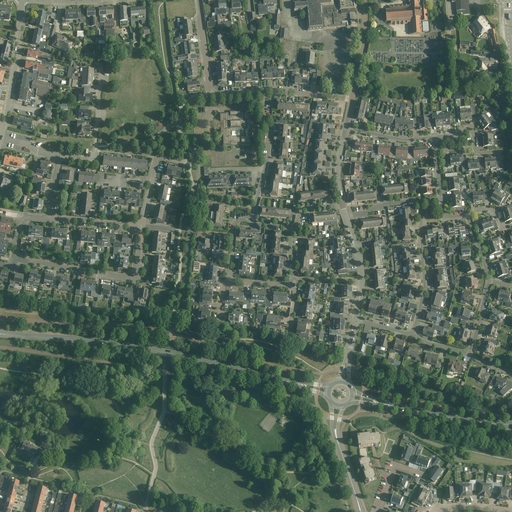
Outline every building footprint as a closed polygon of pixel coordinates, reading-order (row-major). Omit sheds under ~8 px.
[(231,10),(230,10),(230,15),(231,14),(236,14),(241,14),(240,8),(241,8),(241,5),(240,5),(240,1),(236,1),(236,0),(232,1),(232,2),(232,6),(231,6),(231,10)] [(263,0),(264,5),(258,5),(259,15),(268,14),(268,12),(267,9),(267,8),(274,7),(274,5),(277,5),(276,0),(263,0)] [(356,15),(354,0),(304,0),(305,2),(299,2),(299,3),(294,4),(294,11),(306,11),(307,31),(350,28),(357,28),(356,22),(355,22),(355,16),(356,16),(356,15)] [(427,21),(425,0),(422,0),(421,2),(420,2),(420,1),(419,1),(418,0),(409,0),(410,2),(408,2),(408,3),(410,3),(410,5),(406,5),(406,6),(402,7),(402,6),(401,6),(402,7),(398,7),(398,6),(397,6),(398,7),(394,7),(394,6),(393,6),(393,7),(390,8),(390,10),(386,11),(386,14),(385,14),(386,18),(387,18),(387,22),(391,21),(391,24),(394,24),(395,25),(395,24),(399,23),(399,25),(400,25),(400,23),(403,23),(403,24),(407,24),(407,23),(409,23),(409,26),(409,27),(409,30),(409,31),(410,35),(422,34),(421,30),(422,30),(422,29),(421,29),(421,26),(422,26),(422,25),(421,25),(421,22),(427,21)] [(469,15),(468,0),(451,0),(452,3),(456,2),(457,16),(469,15)] [(219,3),(219,9),(223,9),(223,15),(230,14),(229,8),(226,8),(226,2),(223,3),(222,2),(219,2),(219,3)] [(0,6),(0,17),(1,18),(1,15),(6,16),(5,20),(9,20),(9,13),(6,12),(7,7),(0,6)] [(113,8),(106,9),(106,15),(110,15),(110,19),(114,19),(113,8)] [(128,27),(127,8),(119,8),(120,27),(128,27)] [(138,21),(137,9),(130,10),(131,27),(135,27),(134,21),(138,21)] [(137,9),(138,21),(142,21),(142,24),(146,24),(144,9),(137,9)] [(97,26),(97,23),(97,18),(95,18),(94,10),(86,10),(87,17),(91,17),(92,27),(96,26),(97,26)] [(73,20),(72,11),(65,11),(65,15),(62,15),(62,24),(69,24),(69,20),(73,20)] [(80,11),(72,11),(73,20),(76,20),(76,23),(83,23),(83,15),(80,15),(80,11)] [(39,12),(38,19),(44,20),(47,21),(48,17),(51,17),(51,19),(54,19),(56,14),(53,13),(51,13),(46,14),(39,12)] [(6,24),(6,28),(15,29),(16,16),(11,15),(10,24),(6,24)] [(209,22),(207,22),(207,29),(216,28),(219,28),(218,26),(220,26),(220,16),(212,17),(212,19),(209,19),(209,22)] [(470,26),(479,37),(490,29),(481,17),(470,26)] [(183,30),(191,28),(190,22),(187,22),(187,18),(179,19),(180,23),(178,23),(178,26),(183,26),(183,30)] [(38,19),(36,26),(43,27),(44,28),(44,30),(51,31),(52,26),(43,24),(44,20),(38,19)] [(114,23),(107,24),(104,24),(104,30),(106,30),(106,41),(114,41),(114,23)] [(191,28),(183,30),(184,34),(179,34),(179,37),(182,37),(182,41),(183,41),(189,40),(190,40),(189,36),(192,35),(191,28)] [(35,30),(34,37),(40,38),(43,39),(44,35),(49,37),(51,31),(44,30),(43,32),(35,30)] [(223,37),(222,33),(216,34),(217,38),(214,38),(215,52),(221,51),(222,55),(220,55),(221,59),(228,58),(228,54),(224,54),(222,37),(223,37)] [(73,42),(57,35),(52,46),(68,53),(73,42)] [(40,45),(39,49),(45,50),(47,43),(39,42),(40,38),(34,37),(32,44),(38,45),(39,45),(40,45)] [(1,39),(0,41),(0,44),(3,45),(3,46),(10,48),(11,44),(9,43),(10,42),(1,39)] [(0,54),(8,56),(10,48),(3,46),(3,45),(0,44),(0,41),(0,40),(0,47),(2,48),(0,54)] [(183,41),(171,42),(171,47),(177,46),(177,45),(181,44),(182,54),(182,56),(173,58),(173,62),(183,61),(190,60),(189,56),(195,55),(194,50),(192,43),(189,43),(189,40),(183,41)] [(28,49),(27,56),(31,57),(41,59),(42,54),(46,55),(46,56),(51,57),(52,54),(45,51),(45,50),(39,49),(38,48),(37,51),(28,49)] [(309,50),(303,50),(302,58),(307,59),(306,66),(313,66),(314,55),(309,54),(309,50)] [(0,54),(0,61),(6,63),(8,56),(0,54)] [(499,60),(480,59),(479,71),(487,72),(487,69),(498,70),(499,60)] [(26,60),(25,68),(33,69),(32,70),(43,72),(43,73),(52,75),(53,70),(49,70),(50,66),(53,66),(54,64),(55,65),(56,63),(46,61),(45,65),(45,67),(43,66),(43,65),(41,65),(41,63),(26,60)] [(191,64),(191,61),(183,62),(184,67),(184,70),(187,70),(188,78),(196,76),(195,68),(196,68),(196,64),(191,64)] [(217,71),(226,70),(225,65),(228,65),(228,61),(219,62),(220,65),(217,65),(217,71)] [(283,68),(279,68),(279,80),(285,79),(284,74),(287,74),(286,68),(284,68),(284,69),(283,68)] [(23,73),(20,89),(24,90),(24,89),(32,90),(32,88),(35,89),(37,81),(38,78),(51,81),(52,76),(39,74),(39,73),(33,71),(33,75),(23,73)] [(295,84),(302,85),(302,77),(296,76),(296,72),(292,72),(292,81),(295,82),(295,84)] [(227,82),(226,76),(218,76),(218,82),(221,82),(221,85),(227,85),(226,82),(227,82)] [(191,83),(191,80),(184,81),(184,84),(187,84),(188,91),(199,90),(198,82),(191,83)] [(36,95),(40,96),(43,83),(37,81),(35,89),(32,88),(32,90),(24,89),(24,90),(20,89),(18,101),(26,102),(30,102),(30,98),(35,99),(36,95)] [(43,83),(40,96),(46,97),(49,84),(43,83)] [(87,90),(80,89),(80,94),(79,94),(78,102),(82,103),(82,102),(91,103),(92,97),(91,97),(91,96),(89,94),(88,94),(88,93),(87,93),(87,90)] [(359,101),(358,106),(366,108),(367,103),(368,104),(369,100),(362,99),(362,102),(359,101)] [(280,114),(283,114),(285,102),(281,102),(280,101),(277,100),(276,107),(278,107),(277,110),(281,111),(280,114)] [(283,114),(283,117),(285,117),(285,115),(286,115),(286,114),(290,114),(290,112),(291,102),(290,102),(289,103),(285,102),(283,114)] [(315,114),(321,115),(322,102),(320,102),(320,103),(316,103),(316,106),(313,106),(312,112),(316,112),(315,114)] [(333,103),(332,116),(332,113),(338,114),(338,115),(341,115),(342,109),(338,109),(339,105),(335,105),(335,104),(333,103)] [(51,109),(52,106),(46,104),(45,108),(45,110),(42,112),(41,116),(43,119),(47,120),(50,118),(51,114),(49,111),(51,109)] [(88,107),(80,106),(80,110),(79,110),(78,116),(81,117),(81,119),(90,119),(90,114),(89,114),(90,111),(88,111),(88,107)] [(465,110),(466,121),(472,120),(471,115),(475,114),(474,106),(465,107),(465,110)] [(465,110),(465,107),(460,107),(460,109),(456,110),(457,116),(460,116),(461,121),(466,121),(465,110)] [(241,113),(241,111),(229,112),(229,113),(219,114),(219,122),(217,122),(217,130),(220,130),(220,137),(222,137),(222,147),(232,146),(232,145),(240,145),(240,146),(250,145),(250,136),(252,136),(252,128),(254,128),(254,120),(252,120),(251,113),(241,113)] [(480,125),(492,117),(489,113),(488,113),(487,114),(485,111),(479,115),(481,118),(477,121),(480,125)] [(423,116),(424,120),(425,128),(430,128),(429,121),(432,121),(432,115),(432,113),(429,113),(429,116),(423,116)] [(445,117),(442,118),(443,127),(450,126),(450,124),(453,124),(452,113),(447,113),(448,116),(445,116),(445,117)] [(443,127),(442,118),(439,118),(439,117),(437,117),(436,114),(432,115),(432,121),(433,126),(436,126),(436,128),(443,127)] [(32,121),(15,116),(14,120),(13,120),(12,123),(13,123),(13,124),(27,127),(26,131),(32,132),(34,125),(31,125),(32,121)] [(425,129),(425,128),(424,120),(421,121),(421,117),(415,117),(415,119),(416,123),(419,123),(419,130),(425,129)] [(483,130),(488,127),(491,131),(500,129),(492,117),(480,125),(483,130)] [(394,118),(392,126),(395,127),(395,129),(399,129),(400,121),(400,118),(394,118)] [(86,122),(77,122),(77,128),(78,128),(78,134),(89,135),(90,128),(86,127),(86,126),(86,122)] [(279,129),(279,133),(291,134),(291,131),(288,131),(288,127),(285,127),(285,126),(279,125),(278,128),(279,129)] [(483,142),(493,141),(493,135),(494,135),(494,132),(487,133),(487,136),(482,136),(483,142)] [(497,140),(493,141),(483,142),(483,147),(489,147),(489,150),(495,149),(495,146),(497,146),(497,140)] [(355,151),(361,152),(362,142),(356,141),(355,146),(352,146),(352,152),(355,152),(355,151)] [(367,142),(366,152),(372,153),(372,154),(375,155),(375,150),(376,148),(373,148),(373,143),(367,142)] [(378,155),(384,156),(385,146),(379,145),(378,151),(375,150),(375,155),(375,156),(378,157),(378,155)] [(389,158),(392,158),(393,152),(390,152),(390,146),(385,146),(384,156),(389,157),(389,158)] [(396,157),(401,158),(402,148),(397,147),(396,152),(393,152),(392,158),(396,159),(396,157)] [(425,147),(419,148),(420,158),(425,158),(425,159),(429,159),(428,152),(428,147),(425,147)] [(410,161),(410,154),(407,154),(408,148),(402,148),(401,158),(401,161),(410,162),(410,161)] [(420,158),(419,148),(413,148),(414,154),(410,154),(410,161),(414,160),(414,159),(420,158)] [(455,155),(456,166),(461,165),(462,167),(465,166),(464,160),(461,160),(461,154),(455,155)] [(451,166),(456,166),(455,155),(450,156),(450,161),(447,161),(448,168),(451,168),(451,166)] [(23,160),(5,156),(3,164),(20,169),(23,160)] [(110,166),(111,157),(103,156),(102,166),(110,166)] [(117,167),(118,158),(111,157),(110,166),(117,167)] [(124,168),(125,159),(118,158),(117,167),(124,168)] [(490,159),(491,170),(496,169),(496,170),(503,170),(502,162),(499,162),(499,163),(496,164),(495,158),(490,159)] [(131,169),(132,160),(125,159),(124,168),(131,169)] [(482,165),(483,174),(486,174),(486,171),(487,171),(488,170),(491,170),(490,159),(484,159),(485,165),(482,165)] [(138,170),(139,160),(132,160),(131,169),(138,170)] [(147,161),(139,160),(138,170),(146,170),(147,161)] [(473,161),(474,172),(477,171),(478,172),(479,172),(480,174),(483,174),(482,165),(479,165),(478,160),(473,161)] [(471,172),(474,172),(473,161),(467,161),(468,166),(465,167),(466,176),(469,175),(469,173),(470,173),(471,172)] [(48,164),(41,163),(40,167),(38,166),(36,174),(42,175),(43,172),(46,173),(48,164)] [(365,164),(355,163),(355,166),(350,165),(350,171),(360,172),(360,167),(364,167),(365,164)] [(173,176),(174,169),(167,167),(166,175),(173,176)] [(424,168),(418,169),(418,172),(420,172),(420,178),(425,177),(431,177),(430,171),(428,171),(428,168),(424,168)] [(174,169),(173,176),(180,178),(181,170),(174,169)] [(326,170),(313,169),(313,174),(310,174),(310,176),(315,177),(316,175),(321,176),(321,173),(325,173),(326,170)] [(74,172),(67,171),(66,175),(62,175),(62,181),(73,182),(74,172)] [(359,178),(360,172),(350,171),(349,177),(352,177),(351,180),(358,180),(358,178),(359,178)] [(86,183),(86,173),(79,172),(78,182),(86,183)] [(94,174),(86,173),(86,183),(93,183),(94,174)] [(0,184),(5,186),(7,183),(9,184),(10,181),(11,182),(12,181),(13,179),(12,177),(4,174),(2,178),(0,177),(0,184)] [(231,175),(230,175),(228,175),(227,175),(226,176),(226,177),(206,177),(207,188),(226,187),(226,186),(232,186),(232,187),(252,187),(251,176),(232,176),(231,175)] [(462,176),(453,177),(453,180),(448,180),(449,186),(459,185),(459,180),(463,180),(462,176)] [(421,187),(426,186),(431,186),(431,180),(426,180),(425,177),(420,178),(419,178),(419,181),(421,181),(421,186),(421,187)] [(45,186),(37,184),(36,191),(32,190),(31,194),(37,195),(37,193),(44,194),(45,186)] [(499,186),(496,184),(490,194),(493,196),(490,200),(495,203),(502,191),(498,188),(499,186)] [(460,190),(459,185),(449,186),(449,191),(455,191),(455,194),(461,193),(461,190),(460,190)] [(427,189),(426,186),(421,187),(421,186),(420,187),(420,190),(422,190),(422,196),(432,194),(432,189),(427,189)] [(166,195),(168,188),(160,187),(159,193),(166,195)] [(376,193),(369,193),(370,201),(377,200),(376,194),(379,194),(378,189),(376,189),(376,193)] [(105,201),(110,202),(111,192),(104,191),(103,196),(100,196),(100,204),(105,204),(105,201)] [(474,204),(479,204),(478,193),(475,193),(475,191),(474,191),(469,191),(470,199),(473,199),(474,204)] [(483,192),(478,193),(479,204),(484,203),(484,198),(487,197),(486,191),(483,191),(483,192)] [(504,192),(502,191),(495,203),(499,206),(502,202),(505,203),(510,195),(506,193),(504,193),(504,192)] [(119,193),(111,192),(110,202),(115,202),(115,205),(121,206),(121,205),(121,198),(118,197),(119,193)] [(81,201),(91,202),(92,194),(82,193),(81,201)] [(131,203),(132,194),(125,193),(124,199),(121,198),(121,205),(127,206),(128,203),(131,203)] [(160,204),(165,205),(171,206),(177,207),(178,204),(165,201),(166,195),(159,193),(157,200),(161,200),(160,204)] [(462,197),(461,193),(455,194),(455,197),(450,198),(450,203),(461,202),(460,197),(462,197)] [(139,195),(132,194),(131,203),(135,204),(134,207),(141,207),(141,200),(138,200),(139,195)] [(30,198),(30,204),(34,204),(33,209),(41,211),(43,203),(37,202),(38,199),(30,198)] [(91,202),(81,201),(80,208),(90,209),(91,202)] [(461,202),(450,203),(451,209),(456,208),(457,211),(463,210),(463,207),(461,207),(461,202)] [(215,205),(214,212),(224,213),(224,206),(215,205)] [(507,210),(502,212),(503,217),(511,214),(511,205),(506,207),(507,210)] [(156,206),(155,213),(166,215),(166,212),(163,211),(164,208),(156,206)] [(89,216),(90,209),(80,208),(80,215),(89,216)] [(224,213),(214,212),(214,220),(223,220),(224,213)] [(0,220),(1,221),(0,225),(10,227),(12,220),(4,219),(5,215),(0,213),(0,220)] [(164,225),(166,215),(155,213),(153,219),(156,220),(155,224),(164,225)] [(511,214),(503,217),(505,223),(510,221),(511,224),(511,223),(511,214)] [(491,218),(485,219),(486,220),(489,230),(492,229),(492,230),(495,231),(498,230),(497,228),(495,222),(492,223),(491,218)] [(223,220),(214,220),(213,227),(222,228),(223,220)] [(484,232),(489,231),(489,230),(486,220),(481,221),(482,227),(479,228),(481,234),(484,233),(484,232)] [(10,227),(0,225),(0,236),(1,237),(2,233),(9,234),(10,227)] [(459,226),(460,236),(460,237),(463,237),(463,235),(466,235),(469,234),(467,230),(465,230),(465,226),(459,226)] [(25,233),(24,238),(30,238),(30,237),(35,237),(36,228),(29,227),(28,234),(25,233)] [(448,230),(446,230),(447,239),(452,239),(451,237),(454,236),(454,227),(448,227),(448,230)] [(36,228),(35,237),(38,237),(38,239),(41,239),(41,240),(42,240),(42,244),(45,245),(46,238),(41,238),(42,228),(36,228)] [(240,239),(246,239),(247,232),(243,231),(244,229),(239,228),(239,233),(240,233),(240,236),(236,236),(236,241),(240,242),(240,239)] [(443,228),(438,229),(439,236),(439,238),(442,238),(442,240),(447,239),(446,230),(443,231),(443,228)] [(253,229),(252,240),(256,240),(255,243),(261,244),(262,237),(259,236),(259,233),(256,232),(256,230),(253,229)] [(433,238),(433,237),(432,229),(427,230),(427,232),(425,232),(425,239),(428,238),(428,239),(433,238)] [(87,243),(88,233),(85,233),(85,232),(81,232),(81,236),(77,235),(76,244),(80,244),(81,242),(87,243)] [(91,234),(88,233),(87,243),(92,243),(92,247),(97,247),(97,246),(98,238),(94,237),(95,233),(91,233),(91,234)] [(107,244),(108,235),(102,234),(102,238),(98,238),(97,246),(107,247),(107,244)] [(107,244),(107,247),(111,248),(117,249),(118,240),(115,239),(115,236),(108,235),(107,244)] [(122,240),(118,240),(117,249),(121,249),(121,247),(126,247),(126,246),(130,246),(131,237),(122,236),(122,240)] [(343,243),(343,238),(332,239),(331,239),(331,241),(332,242),(333,242),(333,247),(341,246),(341,243),(343,243)] [(499,243),(498,242),(497,239),(491,241),(492,244),(487,245),(489,251),(499,247),(498,244),(499,244),(499,243)] [(210,241),(202,240),(202,242),(198,242),(197,250),(205,251),(205,248),(210,249),(210,244),(209,244),(210,241)] [(213,244),(212,253),(216,253),(216,254),(221,255),(222,255),(222,254),(223,253),(223,252),(224,242),(217,241),(217,245),(213,244)] [(371,246),(372,251),(381,250),(380,246),(383,245),(383,242),(373,243),(374,246),(371,246)] [(270,254),(273,255),(278,255),(278,254),(282,254),(282,249),(279,249),(280,246),(272,245),(272,251),(270,250),(270,254)] [(334,255),(345,254),(344,249),(342,249),(341,246),(333,247),(330,247),(331,252),(334,251),(334,255)] [(437,250),(433,251),(434,256),(441,255),(443,255),(442,250),(442,247),(437,248),(437,250)] [(467,250),(466,247),(459,248),(459,253),(460,262),(468,259),(468,257),(471,256),(470,250),(467,250)] [(501,252),(499,247),(489,251),(490,256),(496,254),(497,257),(503,255),(502,252),(501,252)] [(95,260),(95,254),(84,253),(84,255),(80,255),(80,262),(84,262),(84,264),(90,264),(90,260),(95,260)] [(348,253),(345,254),(334,255),(335,258),(338,258),(339,262),(346,261),(346,259),(349,258),(348,253)] [(248,266),(252,258),(256,258),(256,256),(243,254),(242,258),(240,258),(239,265),(248,266)] [(276,258),(275,265),(283,265),(283,262),(286,262),(286,257),(281,257),(282,255),(278,255),(273,255),(273,258),(276,258)] [(115,258),(114,263),(119,263),(118,269),(126,269),(127,261),(123,260),(123,257),(115,256),(115,258)] [(443,260),(442,260),(434,261),(435,267),(437,267),(437,269),(446,268),(446,266),(444,266),(443,260)] [(347,264),(346,261),(339,262),(339,267),(337,267),(338,275),(348,274),(348,270),(350,270),(349,264),(347,264)] [(469,261),(461,264),(463,269),(466,269),(467,274),(475,271),(476,270),(475,268),(474,267),(473,264),(470,264),(469,261)] [(494,268),(496,273),(506,270),(505,264),(506,264),(505,261),(499,263),(500,266),(494,268)] [(193,262),(192,273),(199,274),(200,263),(194,262),(193,262)] [(248,266),(239,265),(238,272),(241,272),(240,276),(249,277),(250,266),(248,266)] [(435,272),(436,278),(444,277),(445,277),(445,272),(446,272),(446,269),(438,270),(438,272),(435,272)] [(374,273),(374,279),(384,278),(383,274),(386,274),(386,273),(386,270),(376,271),(376,273),(374,273)] [(508,272),(507,272),(506,270),(496,273),(498,278),(503,277),(504,279),(510,277),(509,274),(508,272)] [(28,281),(27,284),(38,286),(40,278),(37,277),(38,273),(30,271),(28,281)] [(10,278),(9,286),(14,287),(14,288),(20,289),(21,286),(23,276),(15,274),(14,279),(10,278)] [(53,276),(45,274),(43,284),(50,286),(49,288),(54,289),(56,281),(52,280),(53,276)] [(200,282),(200,285),(213,286),(213,282),(216,283),(217,276),(209,275),(205,275),(204,282),(200,282)] [(474,280),(473,276),(464,279),(464,282),(467,282),(467,285),(469,285),(469,289),(477,289),(477,280),(474,280)] [(165,281),(165,278),(152,277),(151,283),(155,284),(155,287),(161,288),(163,288),(163,284),(163,281),(165,281)] [(58,287),(57,289),(63,290),(70,291),(71,283),(68,282),(69,279),(66,278),(66,279),(60,278),(59,283),(58,283),(58,287)] [(80,290),(87,291),(88,282),(81,281),(80,288),(76,287),(75,294),(79,295),(80,290)] [(96,283),(88,282),(87,291),(91,292),(91,297),(97,298),(98,290),(94,290),(96,283)] [(446,288),(446,282),(436,283),(437,289),(438,289),(438,290),(442,291),(447,290),(446,288)] [(304,289),(303,292),(316,294),(316,290),(319,289),(320,284),(309,283),(308,286),(307,286),(306,290),(304,289)] [(384,283),(375,284),(376,290),(380,289),(381,291),(388,291),(387,287),(385,288),(384,283)] [(406,287),(405,292),(413,295),(415,290),(412,289),(413,286),(404,284),(403,287),(406,287)] [(112,299),(113,291),(110,291),(111,287),(102,285),(100,295),(107,296),(107,299),(112,300),(112,299)] [(343,288),(343,293),(352,294),(352,289),(347,288),(347,285),(340,285),(340,288),(343,288)] [(203,296),(212,297),(213,291),(208,291),(208,287),(201,287),(201,290),(204,290),(203,296)] [(113,291),(112,299),(118,300),(119,297),(123,298),(125,289),(117,288),(117,292),(113,291)] [(125,289),(123,298),(127,299),(127,302),(133,303),(135,295),(131,294),(132,290),(125,289)] [(462,290),(460,290),(459,292),(462,292),(461,294),(464,295),(463,300),(461,299),(460,303),(465,305),(466,302),(473,304),(475,297),(469,296),(470,292),(462,290)] [(498,301),(503,302),(505,292),(500,290),(499,296),(496,295),(494,301),(497,302),(498,301)] [(134,301),(134,304),(137,305),(138,302),(139,302),(140,299),(146,300),(147,292),(139,291),(139,293),(136,293),(134,301)] [(437,291),(436,294),(434,294),(432,294),(431,297),(433,298),(432,300),(442,302),(443,297),(446,297),(447,294),(437,291)] [(258,304),(258,301),(259,293),(252,292),(251,298),(247,297),(247,305),(246,309),(249,309),(250,303),(258,304)] [(303,296),(302,299),(305,300),(307,300),(307,302),(309,303),(310,303),(311,303),(314,303),(317,304),(317,301),(315,301),(316,294),(303,292),(303,296)] [(413,295),(405,292),(403,297),(402,297),(401,300),(408,302),(409,299),(412,300),(413,295)] [(505,292),(503,302),(505,303),(505,305),(505,306),(506,306),(511,307),(511,304),(511,302),(511,303),(511,300),(511,299),(509,298),(511,293),(505,292)] [(258,301),(258,304),(266,305),(269,305),(270,296),(265,296),(265,293),(259,293),(258,301)] [(225,297),(225,304),(236,305),(236,302),(237,294),(230,294),(230,297),(225,297)] [(247,305),(247,297),(243,297),(243,294),(237,294),(236,302),(243,303),(244,304),(244,305),(247,305)] [(270,296),(269,305),(272,305),(280,306),(280,303),(281,295),(274,294),(274,297),(270,296)] [(281,295),(280,303),(280,306),(291,307),(291,298),(287,298),(287,295),(281,295)] [(212,297),(203,296),(200,296),(200,302),(199,302),(199,305),(206,306),(206,303),(211,303),(212,297)] [(380,310),(382,300),(379,299),(378,302),(372,300),(368,312),(375,314),(377,309),(380,310)] [(384,300),(382,300),(380,310),(383,311),(381,315),(389,317),(392,306),(383,303),(384,300)] [(432,300),(431,305),(433,306),(432,309),(436,310),(442,312),(443,309),(440,308),(442,302),(432,300)] [(336,309),(339,310),(339,309),(348,310),(349,305),(343,304),(343,301),(340,301),(334,301),(334,304),(336,304),(336,309)] [(301,307),(300,310),(313,312),(314,305),(314,303),(311,303),(310,303),(309,303),(308,305),(304,304),(303,308),(301,307)] [(395,305),(393,315),(396,316),(395,319),(400,320),(402,311),(403,309),(398,308),(399,306),(395,305)] [(198,315),(198,319),(198,320),(202,320),(202,319),(210,320),(210,313),(208,313),(208,309),(200,309),(199,315),(198,315)] [(330,317),(333,318),(339,318),(342,318),(342,315),(348,315),(348,310),(339,309),(339,310),(339,312),(334,314),(330,313),(330,317)] [(471,312),(461,309),(459,316),(457,315),(456,319),(463,320),(463,318),(469,319),(471,312)] [(313,312),(300,310),(300,313),(302,314),(302,317),(305,318),(304,319),(309,320),(310,319),(312,319),(313,312)] [(443,313),(436,311),(435,315),(429,313),(428,315),(427,316),(426,319),(427,320),(426,321),(436,323),(438,317),(441,318),(443,313)] [(505,313),(495,311),(494,314),(491,313),(489,320),(499,322),(501,317),(504,318),(505,313)] [(229,315),(229,321),(230,322),(231,323),(237,324),(240,325),(241,325),(242,324),(243,324),(243,323),(243,317),(241,316),(242,313),(232,312),(232,315),(229,315)] [(412,315),(407,314),(405,322),(404,323),(409,324),(410,321),(413,322),(415,314),(412,313),(412,315)] [(279,317),(267,315),(266,328),(273,329),(273,333),(281,335),(281,330),(280,329),(281,323),(278,323),(279,317)] [(335,321),(335,326),(345,326),(345,321),(339,321),(339,318),(333,318),(333,321),(335,321)] [(298,323),(297,329),(306,330),(307,324),(310,325),(310,321),(304,320),(303,324),(298,323)] [(501,326),(494,324),(493,327),(488,326),(487,329),(488,330),(487,336),(494,338),(496,328),(500,329),(501,326)] [(330,331),(329,334),(336,334),(336,331),(344,331),(345,326),(335,326),(330,326),(331,326),(330,331)] [(423,327),(422,332),(423,332),(423,335),(429,336),(429,337),(432,338),(435,330),(432,329),(425,327),(425,328),(423,327)] [(306,330),(297,329),(296,335),(299,335),(298,336),(301,337),(301,339),(298,338),(298,340),(307,342),(309,330),(306,330)] [(470,332),(461,329),(460,331),(459,330),(458,331),(457,332),(457,334),(456,335),(456,336),(456,337),(457,339),(458,339),(458,341),(466,343),(468,335),(469,335),(470,332)] [(336,337),(336,334),(329,334),(329,343),(332,343),(342,344),(342,338),(336,337)] [(376,346),(378,340),(375,339),(376,335),(372,334),(371,335),(370,335),(367,335),(366,342),(371,343),(371,344),(376,346)] [(376,346),(375,350),(385,353),(389,339),(383,337),(382,340),(378,339),(378,340),(376,346)] [(496,342),(488,340),(487,343),(483,342),(483,346),(484,346),(482,352),(490,354),(492,345),(495,346),(496,342)] [(404,343),(396,341),(396,343),(392,343),(390,352),(394,353),(395,350),(402,352),(404,343)] [(415,350),(409,348),(407,356),(414,358),(414,357),(416,358),(415,361),(420,362),(422,354),(419,353),(419,350),(415,349),(415,350)] [(433,356),(426,355),(424,363),(436,366),(435,368),(439,369),(441,360),(437,359),(438,356),(434,355),(433,356)] [(455,361),(454,361),(450,360),(447,370),(448,370),(448,371),(447,375),(453,377),(454,373),(453,372),(454,372),(462,374),(462,372),(465,363),(455,361)] [(485,372),(479,369),(478,372),(476,371),(474,377),(480,380),(479,381),(486,384),(489,376),(485,374),(485,372)] [(511,383),(497,377),(496,379),(493,378),(490,384),(495,387),(495,386),(502,389),(503,389),(500,393),(503,396),(510,390),(510,391),(511,388),(511,383)] [(376,435),(373,435),(370,435),(370,434),(357,436),(359,448),(372,446),(374,446),(375,446),(380,447),(381,435),(376,434),(376,435)] [(52,445),(43,440),(40,446),(49,451),(52,445)] [(34,457),(38,450),(24,443),(20,450),(34,457)] [(403,456),(401,460),(406,462),(408,462),(411,455),(414,456),(417,448),(412,446),(410,450),(405,448),(404,452),(403,451),(401,455),(403,456)] [(419,457),(421,451),(418,450),(414,459),(418,460),(416,464),(428,468),(430,461),(419,457)] [(361,469),(364,468),(369,466),(372,465),(369,458),(360,461),(361,462),(359,463),(361,469)] [(370,470),(365,471),(363,472),(366,481),(368,480),(368,482),(376,479),(373,469),(370,470)] [(434,469),(428,478),(434,483),(443,471),(439,469),(437,471),(434,469)] [(399,479),(400,479),(397,486),(398,486),(398,487),(402,488),(404,488),(407,478),(401,476),(400,476),(399,479)] [(468,486),(465,486),(466,498),(469,498),(469,497),(472,497),(471,488),(475,488),(476,481),(470,481),(468,486)] [(484,497),(486,485),(483,485),(482,482),(476,481),(475,488),(479,488),(479,495),(481,496),(481,497),(484,497)] [(486,485),(484,497),(487,498),(488,497),(490,497),(491,490),(495,490),(496,483),(491,483),(486,482),(486,485)] [(456,484),(456,489),(456,491),(460,490),(460,497),(463,497),(463,498),(466,498),(465,486),(462,486),(461,483),(456,484)] [(500,484),(496,483),(495,490),(498,491),(497,499),(500,500),(500,501),(503,501),(504,489),(501,489),(500,484)] [(16,493),(17,488),(9,486),(7,485),(5,491),(8,491),(16,493)] [(416,493),(415,494),(419,496),(426,500),(427,498),(430,493),(427,491),(428,489),(422,485),(419,490),(418,490),(416,493)] [(511,493),(511,486),(509,486),(508,490),(504,489),(503,501),(506,502),(506,501),(509,501),(510,493),(511,493)] [(456,489),(453,490),(453,489),(446,489),(444,488),(443,489),(444,495),(447,495),(447,500),(449,500),(449,501),(452,501),(452,500),(453,500),(453,496),(457,494),(456,491),(456,489)] [(401,502),(403,499),(399,498),(400,497),(396,496),(393,495),(391,503),(397,505),(396,508),(401,510),(404,503),(401,502)] [(13,505),(14,499),(6,497),(3,496),(2,499),(6,500),(5,503),(13,505)] [(426,500),(419,496),(417,500),(414,499),(411,504),(418,508),(419,505),(422,507),(425,502),(426,500)]
